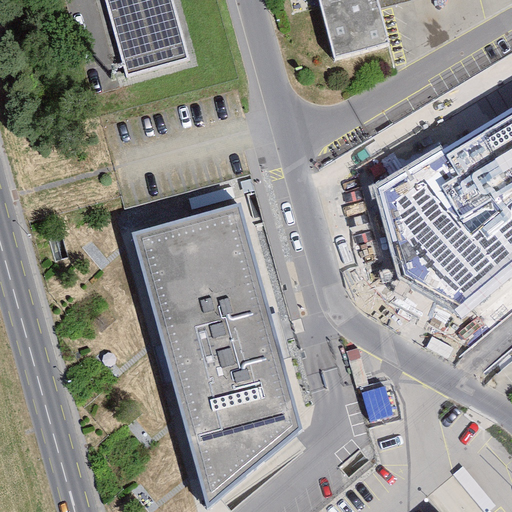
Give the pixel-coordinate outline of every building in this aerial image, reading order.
[(173,0),(120,0),(106,4),(133,99),(197,81),(173,0)] [(304,0),(327,83),(375,70),(363,24),(388,17),(390,27),(487,0),(304,0)] [(511,112),(371,203),(427,291),(445,280),(455,295),(511,258),(511,112)] [(261,212),(158,244),(228,511),(317,443),(261,212)] [(370,420),(391,418),(388,391),(367,393),(370,420)] [(508,511),(468,465),(411,511),(508,511)]
